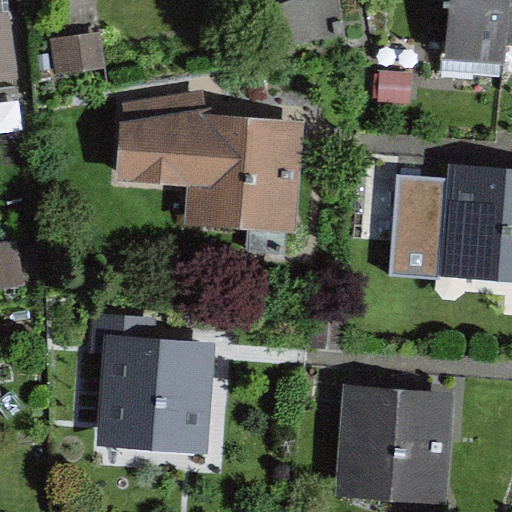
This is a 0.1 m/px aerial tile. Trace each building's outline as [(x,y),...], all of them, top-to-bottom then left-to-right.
[(302,0),(305,19),(274,24),(280,57),(337,47),(329,0),(302,0)] [(503,0),(446,0),(442,65),(500,68),(501,48),(503,0)] [(511,0),(503,0),(501,48),(511,48),(511,0)] [(206,107),(126,115),(128,134),(117,135),(120,158),(211,148),(206,107)] [(211,148),(120,158),(118,171),(161,173),(161,183),(204,185),(202,223),(290,230),(292,150),(219,147),(211,148)] [(511,184),(438,181),(433,268),(511,272),(511,184)] [(0,295),(26,290),(12,245),(0,247),(0,295)] [(206,356),(115,348),(108,434),(199,441),(206,356)] [(445,406),(352,398),(345,484),(438,491),(445,406)]
